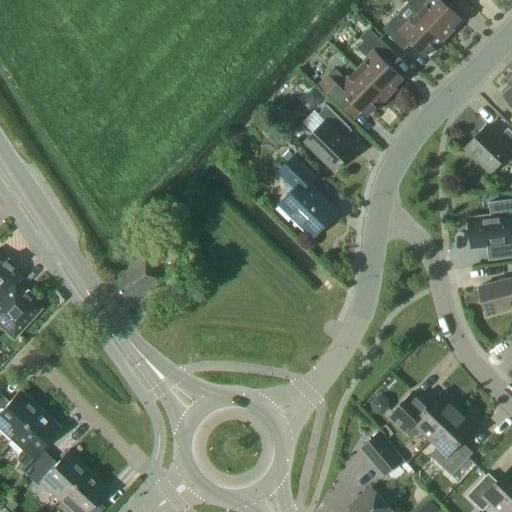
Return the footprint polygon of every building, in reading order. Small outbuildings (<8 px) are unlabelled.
[(412,0),(409,4),(419,14),(445,39),(462,21),(444,3),(447,0),(412,0)] [(445,39),(419,14),(409,4),(398,15),(383,30),(401,47),(409,39),(427,57),(445,39)] [(358,19),(365,26),(369,22),(362,15),(358,19)] [(358,70),(387,98),(404,80),(385,61),(393,52),(370,29),(361,38),(365,42),(358,49),(369,59),(358,70)] [(387,98),(358,70),(347,81),(337,71),(322,86),(342,105),(355,118),(364,110),(369,116),(387,98)] [(311,94),(311,103),(315,107),(324,98),(315,90),(311,94)] [(307,142),(335,170),(355,150),(327,122),(335,113),(327,106),(319,115),(326,122),(307,142)] [(488,126),(467,148),(492,173),(507,158),(511,163),(511,132),(509,129),(500,138),(488,126)] [(296,217),(317,236),(337,215),(308,186),(317,177),(295,156),(279,173),(296,189),(280,205),(294,219),(296,217)] [(491,215),(469,218),(473,250),(488,248),(490,260),(511,257),(511,199),(490,203),(491,215)] [(124,299),(132,294),(135,299),(162,281),(144,254),(117,272),(121,277),(113,282),(124,299)] [(0,299),(14,284),(15,284),(21,277),(0,257),(0,299)] [(511,278),(480,287),(487,316),(511,309),(511,278)] [(0,299),(0,326),(12,338),(39,308),(15,284),(14,284),(0,299)] [(0,427),(12,439),(41,409),(20,390),(9,402),(1,394),(0,395),(0,427)] [(415,393),(392,416),(406,431),(413,437),(418,437),(423,432),(431,439),(461,408),(444,391),(429,407),(415,393)] [(461,408),(431,439),(440,448),(432,456),(440,464),(452,475),(469,457),(473,453),(462,442),(479,425),(461,408)] [(29,477),(49,456),(41,448),(60,427),(41,409),(12,439),(31,457),(20,468),(29,477)] [(402,461),(378,433),(361,448),(385,476),(402,461)] [(60,500),(88,470),(68,451),(57,463),(49,456),(29,477),(38,485),(41,482),(60,500)] [(469,457),(452,475),(460,483),(477,465),(469,457)] [(491,503),(500,511),(502,511),(511,502),(511,467),(498,482),(489,474),(468,496),(483,511),(491,503)] [(73,511),(100,511),(104,508),(96,500),(108,488),(88,470),(60,500),(73,511)] [(21,476),(12,487),(16,490),(25,480),(21,476)] [(372,486),(359,498),(362,501),(349,511),(391,511),(393,510),(372,486)] [(6,505),(12,511),(18,504),(12,499),(6,505)] [(511,511),(511,502),(502,511),(511,511)]
